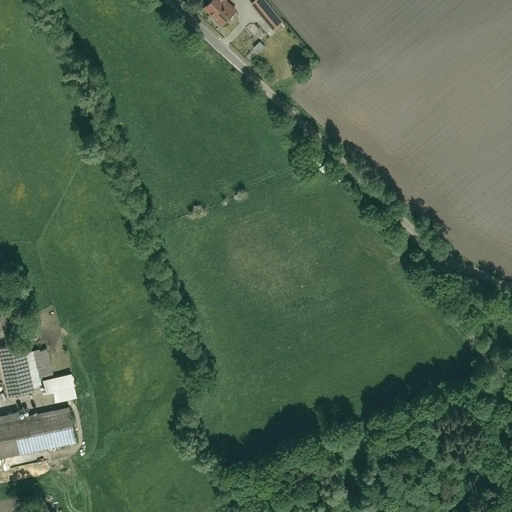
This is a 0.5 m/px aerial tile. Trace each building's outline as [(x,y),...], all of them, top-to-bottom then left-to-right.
[(222,0),(217,0),(209,9),(226,25),(237,13),(222,0)] [(267,0),(259,0),(252,6),(273,30),(285,20),(267,0)] [(0,314),(0,334),(16,331),(11,312),(0,314)] [(0,347),(0,350),(11,396),(39,389),(27,341),(0,347)] [(42,379),(58,376),(52,348),(36,351),(42,379)] [(0,421),(0,463),(83,445),(74,405),(0,421)]
